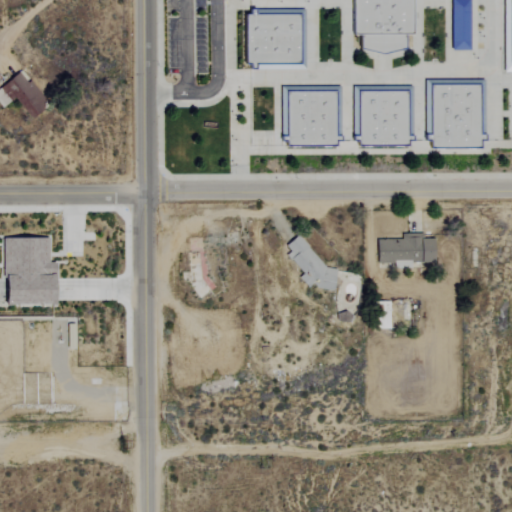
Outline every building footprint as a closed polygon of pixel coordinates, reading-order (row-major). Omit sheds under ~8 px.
[(401,50),(381,55),(357,49),(357,36),(349,36),(349,0),(409,0),(409,36),(402,37),(401,50)] [(466,0),(448,0),(449,21),(457,21),(457,30),(450,30),(449,51),(466,51),(466,0)] [(511,0),(511,74),(500,74),(500,0),(511,0)] [(302,70),(303,10),(246,10),(246,16),(241,16),(241,65),(247,65),(247,70),(302,70)] [(46,104),(16,72),(0,87),(0,88),(29,119),(46,104)] [(421,81),(482,81),(481,142),(475,142),(475,150),(426,150),(426,143),(421,143),(421,81)] [(277,86),(338,86),(339,143),(333,143),(333,148),(283,148),(283,142),(278,142),(277,86)] [(350,87),(410,87),(409,142),(404,142),(404,148),(354,148),(354,142),(349,142),(350,87)] [(374,240),(375,264),(392,263),(392,269),(409,268),(409,263),(431,263),(430,238),(419,239),(419,234),(398,234),(398,240),(374,240)] [(333,278),(295,235),(280,248),(302,273),(296,278),(304,287),(312,281),(320,290),(333,278)] [(1,305),(51,305),(51,262),(46,262),(45,238),(0,238),(1,305)]
